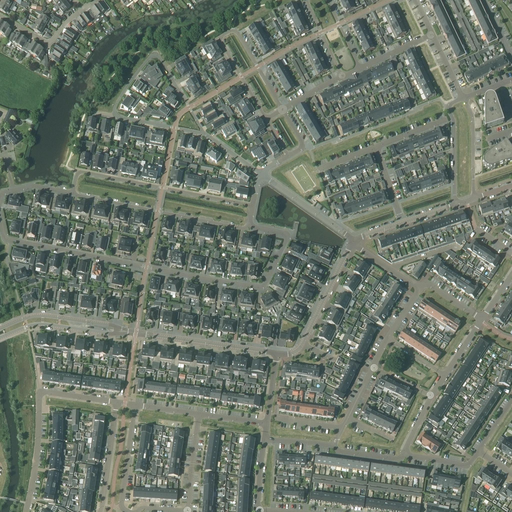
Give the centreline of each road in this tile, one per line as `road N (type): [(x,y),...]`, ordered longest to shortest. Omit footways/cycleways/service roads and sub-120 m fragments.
road 1 (residential): [(0,217),(6,240),(259,287),(286,235),(249,226)]
road 2 (residential): [(252,206),(80,171),(72,194)]
road 3 (residential): [(281,109),(238,34),(221,36),(266,118)]
road 4 (residential): [(116,402),(40,393),(25,511)]
road 5 (residential): [(72,194),(249,226)]
road 6 (residential): [(203,134),(156,55),(113,116)]
road 7 (tertiary): [(276,354),(154,335)]
